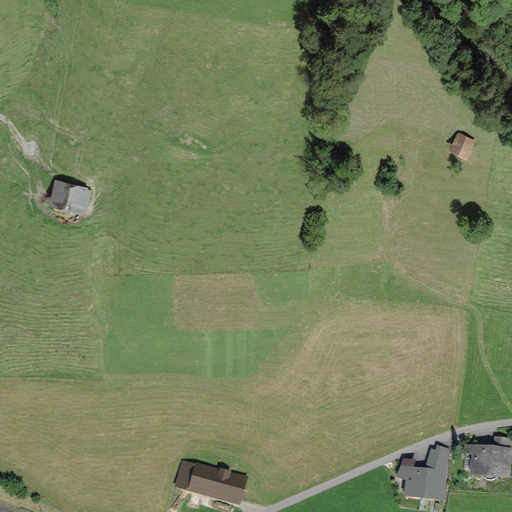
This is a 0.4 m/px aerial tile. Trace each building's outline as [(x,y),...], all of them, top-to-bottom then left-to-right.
[(468,157),(477,140),(458,130),(449,148),(468,157)] [(87,210),(93,189),(89,188),(89,186),(56,177),(49,203),(83,211),(83,209),(87,210)] [(493,477),(496,475),(506,476),(508,452),(507,452),(508,444),(494,443),(494,451),(472,449),(469,455),(476,458),(475,473),(486,474),(489,477),(493,477)] [(402,477),(408,479),(406,496),(440,500),(443,474),(442,474),(443,454),(435,452),(433,456),(429,455),(425,472),(415,471),(417,464),(406,464),(402,477)] [(236,501),(243,478),(187,462),(180,486),(236,501)]
